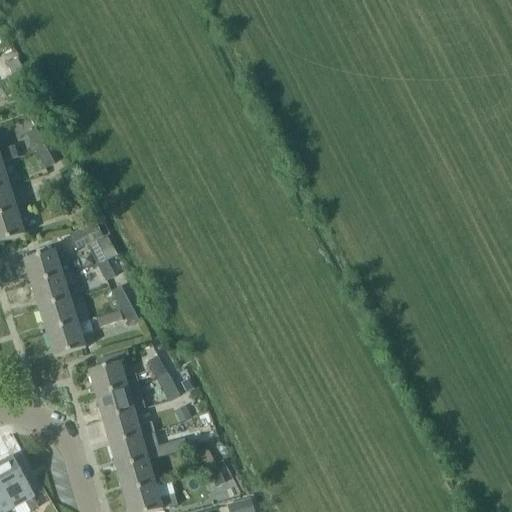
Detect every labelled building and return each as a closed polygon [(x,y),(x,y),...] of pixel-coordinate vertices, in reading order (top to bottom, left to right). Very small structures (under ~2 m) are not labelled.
[(13,76),(19,73),(23,70),(18,60),(13,62),(8,65),(7,65),(13,76)] [(9,80),(0,84),(0,85),(9,102),(19,97),(9,80)] [(45,147),(36,130),(27,135),(36,152),(45,147)] [(55,165),(45,147),(36,152),(45,170),(55,165)] [(0,152),(0,164),(3,164),(18,159),(14,148),(0,152)] [(3,164),(0,164),(0,190),(10,187),(3,164)] [(51,180),(61,198),(70,193),(61,175),(51,180)] [(0,216),(18,211),(10,187),(0,190),(0,216)] [(70,215),(79,210),(70,193),(61,198),(70,215)] [(0,243),(25,236),(18,211),(0,216),(0,243)] [(77,250),(103,237),(96,224),(70,237),(77,250)] [(108,237),(97,243),(87,248),(97,266),(107,261),(110,260),(117,256),(108,237)] [(72,274),(68,262),(60,265),(56,251),(24,261),(32,287),(64,277),(72,274)] [(80,258),(84,268),(94,265),(90,255),(80,258)] [(106,282),(116,277),(107,261),(97,266),(106,282)] [(71,301),(64,277),(32,287),(39,311),(71,301)] [(112,293),(122,313),(132,308),(121,288),(112,293)] [(39,311),(47,335),(79,325),(71,301),(39,311)] [(130,328),(140,323),(132,308),(122,313),(130,328)] [(47,335),(54,359),(86,349),(79,325),(47,335)] [(123,352),(96,360),(99,370),(121,363),(126,362),(123,352)] [(167,375),(158,358),(148,363),(158,380),(167,375)] [(96,398),(128,389),(139,386),(136,375),(125,378),(121,363),(99,370),(89,373),(96,398)] [(173,384),(162,390),(169,402),(179,396),(180,396),(173,384)] [(135,413),(128,389),(96,398),(103,422),(135,413)] [(185,407),(175,412),(182,426),(192,420),(185,407)] [(139,426),(135,413),(103,422),(110,446),(142,437),(155,433),(152,422),(139,426)] [(110,446),(117,470),(149,461),(142,437),(110,446)] [(206,471),(216,466),(207,449),(197,454),(206,471)] [(0,483),(14,508),(25,502),(30,511),(31,511),(39,508),(34,497),(12,459),(0,465),(0,483)] [(117,470),(124,494),(156,485),(149,461),(117,470)] [(226,484),(216,466),(206,471),(216,489),(226,484)] [(7,511),(14,508),(0,483),(0,511),(7,511)] [(168,497),(160,499),(156,485),(124,494),(128,511),(157,511),(163,510),(169,508),(171,508),(170,506),(168,497)] [(227,506),(228,511),(254,511),(251,499),(227,506)]
